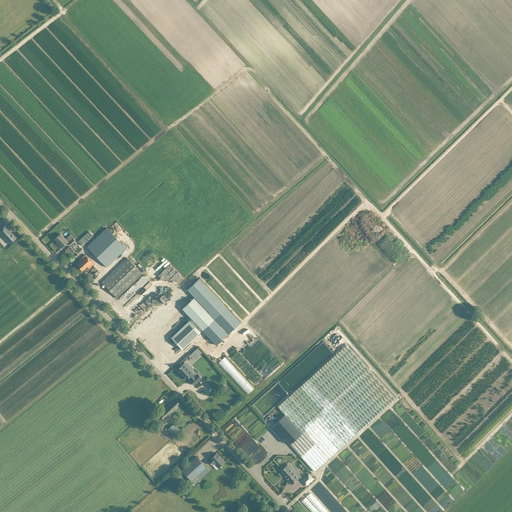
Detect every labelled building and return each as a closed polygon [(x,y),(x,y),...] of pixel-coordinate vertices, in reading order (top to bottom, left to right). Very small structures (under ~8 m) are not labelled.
[(4,224),(0,227),(0,234),(4,239),(5,239),(10,244),(17,238),(10,231),(11,230),(4,224)] [(107,267),(110,264),(126,248),(108,229),(107,228),(91,243),(87,247),(107,267)] [(61,248),(65,244),(68,242),(71,245),(76,241),(73,238),(70,241),(67,237),(66,239),(61,234),(55,239),(59,244),(59,245),(61,248)] [(74,257),(78,253),(72,247),(68,250),(74,257)] [(85,254),(76,263),(77,265),(83,271),(87,266),(89,268),(94,264),(85,254)] [(127,258),(105,279),(102,282),(117,298),(120,295),(142,274),(127,258)] [(168,260),(159,268),(162,272),(171,264),(168,260)] [(175,334),(171,337),(183,349),(186,346),(201,332),(200,332),(202,330),(202,331),(216,345),(240,322),(227,308),(199,279),(187,290),(194,297),(194,298),(182,309),(192,319),(190,321),(189,320),(175,334)] [(140,282),(119,299),(125,307),(137,297),(135,294),(138,292),(137,291),(143,285),(140,282)] [(175,306),(165,315),(167,317),(177,308),(175,306)] [(337,335),(333,341),(337,344),(341,338),(337,335)] [(314,471),(318,468),(358,433),(395,399),(347,345),(309,379),(278,407),(285,415),(270,428),(282,443),(286,440),(290,444),(314,471)] [(197,348),(193,352),(198,357),(202,352),(197,348)] [(250,395),(256,390),(226,359),(220,364),(250,395)] [(202,364),(206,369),(211,365),(208,360),(202,364)] [(183,363),(177,370),(186,380),(188,378),(190,380),(190,381),(194,385),(202,378),(198,373),(197,374),(193,369),(191,371),(183,363)] [(164,420),(177,408),(181,405),(175,399),(159,414),(164,420)] [(175,436),(176,435),(180,432),(173,425),(168,429),(169,430),(175,436)] [(209,461),(212,465),(217,470),(225,462),(217,453),(211,459),(209,461)] [(195,484),(206,474),(209,471),(197,457),(193,460),(182,470),(195,484)] [(287,465),(280,471),(286,477),(285,478),(288,480),(292,485),(301,476),(297,472),(295,474),(287,465)] [(308,474),(301,480),(303,483),(306,487),(314,479),(309,473),(308,474)]
